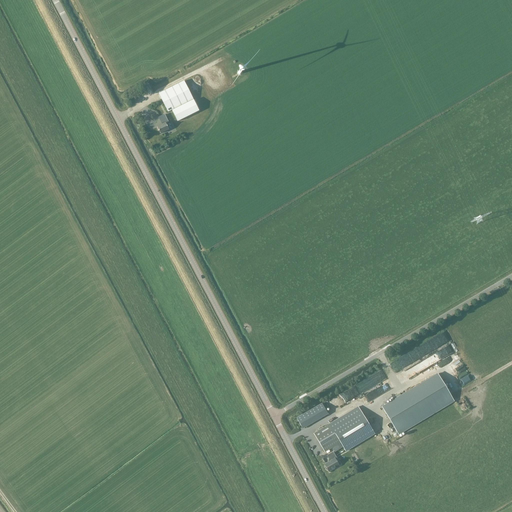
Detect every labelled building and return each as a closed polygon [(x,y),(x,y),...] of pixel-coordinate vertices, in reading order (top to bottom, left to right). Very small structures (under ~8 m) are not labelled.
[(184,81),(158,94),(168,112),(171,110),(193,99),(184,81)] [(193,99),(171,110),(177,121),(199,111),(193,99)] [(160,134),(169,129),(165,123),(168,122),(165,114),(159,117),(162,124),(157,127),(160,134)] [(458,311),(446,317),(448,320),(459,314),(458,311)] [(375,375),(372,377),(374,382),(385,377),(382,370),(374,374),(375,375)] [(454,401),(437,373),(381,406),(398,435),(454,401)] [(328,414),(325,410),(321,404),(296,418),(302,429),(328,414)] [(329,424),(313,433),(325,452),(332,448),(334,451),(342,446),(345,451),(374,434),(358,406),(329,424)] [(329,459),(328,462),(324,464),(325,466),(325,467),(325,468),(326,469),(326,470),(327,470),(328,470),(329,472),(339,466),(335,460),(337,459),(333,452),(326,455),(329,459)]
